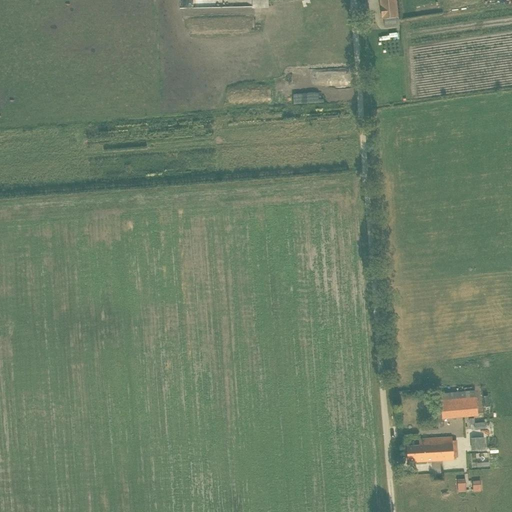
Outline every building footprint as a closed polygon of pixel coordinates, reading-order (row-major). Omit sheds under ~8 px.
[(394,19),(395,19),(392,0),(378,0),(380,8),(379,8),(380,18),(381,18),(381,20),(382,20),(383,28),(395,27),(394,19)] [(417,10),(418,16),(440,12),(439,6),(417,10)] [(244,17),(218,16),(218,32),(243,33),(244,17)] [(476,398),(440,402),(442,419),(478,415),(476,398)] [(472,451),(486,450),(485,437),(471,438),(472,451)] [(452,461),(452,457),(458,457),(457,440),(451,441),(451,439),(419,440),(419,446),(406,447),(407,463),(452,461)] [(487,453),(477,453),(477,462),(488,462),(487,453)] [(458,492),(466,491),(466,480),(458,480),(458,492)]
